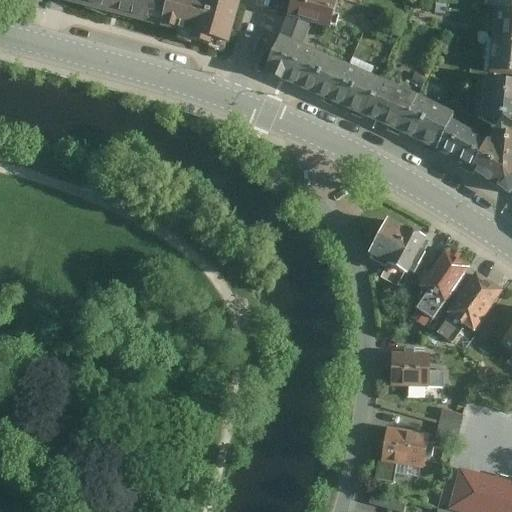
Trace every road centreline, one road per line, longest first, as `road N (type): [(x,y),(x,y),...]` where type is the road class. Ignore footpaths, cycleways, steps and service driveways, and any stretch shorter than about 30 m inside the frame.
road 1 (residential): [(323,131),(312,170),(361,286),(365,328),(362,408),(341,511)]
road 2 (tertiary): [(235,96),(0,25)]
road 3 (tertiary): [(511,241),(323,131)]
